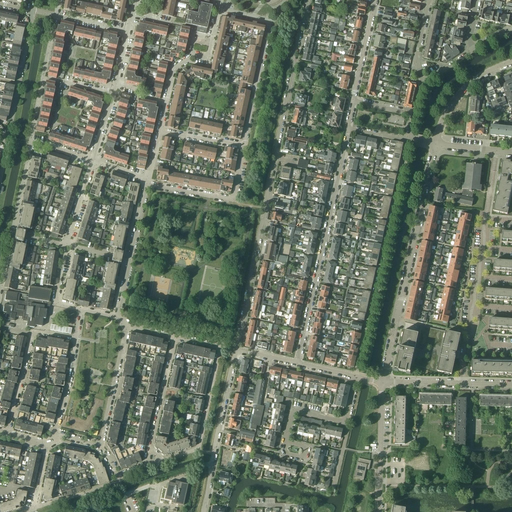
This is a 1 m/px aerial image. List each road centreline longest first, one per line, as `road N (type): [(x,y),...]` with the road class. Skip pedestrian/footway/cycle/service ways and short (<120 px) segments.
road 1 (residential): [(235,349),(308,0)]
road 2 (residential): [(381,384),(434,145)]
road 3 (residential): [(409,141),(355,378)]
road 4 (residential): [(297,363),(347,129)]
road 5 (residential): [(494,151),(462,356),(465,383)]
road 6 (residential): [(160,460),(197,449),(219,346),(173,337)]
road 7 (residential): [(243,147),(270,21),(217,8)]
road 8 (residential): [(203,511),(235,349)]
road 9 (residential): [(378,511),(381,384)]
road 10 (residential): [(99,446),(126,326)]
road 11 (residential): [(434,145),(467,85),(511,62)]
